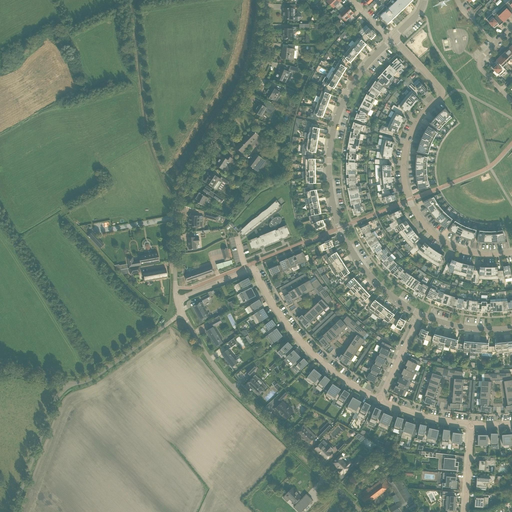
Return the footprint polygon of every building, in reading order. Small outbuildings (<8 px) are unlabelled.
[(341,1),(340,0),(335,0),(330,5),(333,8),(335,7),(338,10),(343,6),(340,2),(341,1)] [(408,6),(402,0),(397,0),(396,2),(403,9),(404,7),(405,8),(408,6)] [(400,13),(392,5),(389,2),(385,6),(386,6),(388,9),(395,16),(397,15),(400,13)] [(403,9),(396,2),(392,5),(400,13),(402,11),(402,10),(403,9)] [(511,14),(511,11),(505,4),(503,2),(497,7),(499,10),(508,18),(511,14)] [(295,9),(295,5),(287,5),(287,9),(283,9),(283,20),(293,20),(293,21),(294,22),(296,20),(298,21),(302,17),(298,13),(296,15),(295,14),(295,9)] [(346,9),(343,6),(338,10),(341,13),(339,15),(343,18),(351,10),(347,7),(346,9)] [(382,10),(385,13),(392,20),(394,18),(394,17),(395,16),(388,9),(386,6),(385,6),(382,10)] [(351,10),(343,18),(341,20),(347,27),(355,19),(352,15),(354,14),(351,10)] [(382,10),(376,15),(379,18),(385,25),(387,23),(387,24),(389,22),(389,23),(392,20),(385,13),(382,10)] [(492,14),(502,24),(508,18),(499,10),(494,15),(492,14)] [(502,24),(492,14),(486,20),(488,21),(494,28),(498,25),(499,26),(502,24)] [(296,32),(296,27),(290,27),(290,29),(283,29),(283,39),(293,39),(293,34),(294,34),(295,34),(296,33),(296,32)] [(365,34),(363,36),(367,40),(369,38),(370,39),(371,40),(376,36),(375,35),(375,34),(371,31),(369,28),(364,33),(365,34)] [(359,38),(355,43),(362,49),(366,45),(365,44),(366,44),(364,42),(367,40),(363,36),(360,39),(359,38)] [(355,43),(351,47),(359,54),(362,49),(355,43)] [(282,59),(294,60),(294,58),(297,59),(298,51),(295,51),(295,45),(288,44),(288,48),(283,48),(282,59)] [(351,47),(347,52),(355,58),(359,54),(351,47)] [(355,58),(347,52),(343,57),(344,57),(342,61),(346,64),(348,61),(349,62),(351,63),(355,58)] [(505,53),(501,57),(507,63),(511,59),(505,53)] [(507,63),(501,57),(497,61),(506,71),(503,67),(507,63)] [(390,65),(397,72),(396,71),(399,69),(400,70),(404,66),(401,64),(403,62),(400,59),(398,61),(397,59),(394,62),(395,62),(393,64),(394,65),(391,67),(390,65)] [(338,63),(335,68),(344,74),(347,68),(345,68),(346,67),(344,67),(346,64),(342,61),(339,64),(338,63)] [(506,71),(497,61),(494,63),(496,64),(492,68),(500,77),(506,71)] [(397,72),(390,65),(387,68),(388,69),(387,70),(393,77),(397,72)] [(335,68),(332,74),(340,79),(344,74),(335,68)] [(277,74),(275,78),(284,82),(286,78),(290,79),(294,71),(290,70),(289,72),(288,72),(280,69),(279,73),(278,74),(277,74)] [(385,71),(382,74),(390,81),(393,77),(387,70),(385,72),(385,71)] [(340,79),(332,74),(329,79),(337,84),(340,79)] [(390,81),(382,74),(380,77),(379,79),(380,80),(377,83),(376,82),(375,82),(384,87),(385,88),(387,86),(388,87),(392,83),(390,81)] [(326,77),(323,82),(327,85),(325,88),(330,91),(331,88),(333,89),(333,88),(334,89),(337,84),(329,79),(326,77)] [(374,85),(373,87),(380,92),(384,87),(375,82),(373,85),(374,85)] [(411,84),(409,86),(418,95),(420,93),(423,96),(424,96),(423,95),(426,92),(427,91),(428,92),(424,86),(421,83),(420,82),(415,86),(415,87),(415,88),(411,84)] [(271,86),(266,93),(270,95),(268,97),(272,100),(274,101),(278,96),(280,97),(283,92),(277,88),(276,90),(271,86)] [(405,96),(415,104),(414,103),(415,103),(416,103),(418,100),(419,100),(416,97),(418,95),(409,86),(408,87),(411,91),(410,92),(410,91),(410,92),(406,96),(405,96)] [(380,92),(373,87),(372,89),(371,88),(369,91),(377,97),(380,92)] [(330,91),(325,88),(323,92),(322,91),(320,97),(329,101),(331,95),(330,94),(329,94),(330,91)] [(366,97),(364,100),(373,105),(376,99),(374,99),(376,96),(377,97),(369,91),(370,92),(368,96),(368,95),(367,97),(366,97)] [(415,104),(405,96),(406,96),(402,101),(401,101),(412,109),(412,108),(411,108),(412,107),(415,104)] [(320,97),(318,103),(327,106),(329,101),(320,97)] [(373,105),(364,100),(362,103),(363,104),(362,106),(370,110),(373,105)] [(398,108),(394,105),(392,107),(397,110),(402,113),(404,110),(408,113),(407,113),(408,112),(411,108),(411,109),(412,109),(401,101),(402,101),(398,106),(397,106),(398,107),(398,108)] [(254,112),(261,117),(265,110),(271,114),(275,109),(266,103),(264,106),(260,104),(254,112)] [(318,103),(316,108),(325,112),(327,106),(318,103)] [(360,107),(359,110),(360,111),(366,114),(368,115),(370,110),(362,106),(361,107),(360,107)] [(325,112),(316,108),(313,114),(315,115),(314,119),(319,120),(320,117),(321,117),(323,118),(325,112)] [(439,113),(447,122),(447,121),(451,118),(452,118),(449,114),(444,108),(445,109),(441,113),(440,114),(439,113)] [(366,114),(360,111),(359,115),(358,114),(357,116),(356,116),(355,120),(364,123),(367,118),(365,117),(366,114)] [(391,118),(402,124),(402,123),(404,120),(403,119),(404,118),(405,119),(405,118),(394,112),(394,113),(391,118)] [(434,118),(443,126),(447,122),(439,113),(439,114),(436,117),(436,118),(435,119),(434,118)] [(402,124),(391,118),(388,124),(388,123),(388,124),(400,129),(399,128),(401,125),(401,124),(401,123),(402,124)] [(443,126),(434,118),(435,119),(431,123),(432,123),(431,124),(430,123),(429,123),(436,128),(439,131),(440,130),(439,130),(443,126)] [(309,133),(319,135),(320,129),(318,129),(318,128),(317,128),(318,125),(312,123),(311,127),(310,127),(309,133)] [(351,132),(361,134),(359,134),(360,131),(362,132),(363,126),(354,123),(353,126),(354,127),(353,129),(354,129),(353,133),(351,132)] [(400,129),(388,124),(386,130),(386,129),(385,130),(386,130),(386,131),(381,129),(380,132),(393,137),(393,136),(392,136),(394,133),(397,134),(398,134),(397,134),(399,130),(398,130),(399,128),(400,129)] [(424,132),(434,138),(437,133),(434,131),(434,130),(427,126),(428,127),(428,128),(427,128),(425,133),(424,132)] [(261,138),(253,130),(236,147),(242,154),(254,142),(256,143),(261,138)] [(421,138),(432,143),(434,138),(424,132),(425,133),(424,134),(422,139),(421,138)] [(319,135),(309,133),(305,133),(304,139),(308,139),(318,141),(319,135)] [(381,146),(393,148),(392,148),(393,147),(394,143),(395,143),(391,142),(391,139),(392,139),(391,138),(379,135),(379,137),(384,139),(383,140),(382,139),(382,140),(383,140),(381,146)] [(418,145),(430,149),(430,148),(431,143),(432,143),(421,138),(421,139),(422,139),(421,140),(419,145),(418,145)] [(359,146),(349,144),(348,147),(349,147),(349,150),(350,150),(349,153),(347,153),(356,154),(356,151),(358,151),(359,146)] [(317,147),(307,145),(306,151),(307,151),(307,155),(313,156),(313,153),(314,153),(315,153),(316,153),(317,147)] [(430,149),(418,145),(420,146),(419,147),(417,152),(416,151),(416,152),(424,153),(428,154),(429,149),(430,149)] [(393,148),(381,146),(380,152),(392,154),(391,154),(392,152),(393,148)] [(260,152),(258,155),(256,154),(248,164),(259,173),(267,162),(264,160),(266,156),(260,152)] [(356,154),(347,153),(347,157),(348,157),(348,159),(349,160),(348,163),(346,163),(357,163),(355,163),(355,160),(357,160),(359,160),(359,154),(357,154),(356,154)] [(313,156),(307,155),(307,159),(305,159),(305,166),(316,165),(315,159),(314,159),(312,159),(313,156)] [(415,162),(427,163),(427,158),(428,158),(423,157),(416,155),(416,156),(417,156),(417,157),(416,157),(416,162),(415,162)] [(233,161),(232,159),(228,156),(226,159),(222,156),(216,165),(223,170),(225,167),(226,167),(229,162),(231,163),(233,161)] [(380,162),(375,162),(375,164),(380,164),(380,165),(378,165),(378,166),(379,166),(379,172),(378,172),(391,172),(391,171),(391,167),(390,167),(390,166),(391,166),(386,166),(386,163),(387,163),(387,162),(380,162)] [(207,177),(205,182),(217,190),(223,181),(227,184),(230,180),(223,175),(220,179),(211,173),(208,178),(207,177)] [(357,175),(347,175),(348,175),(349,178),(348,178),(348,181),(347,181),(347,184),(357,184),(357,178),(355,178),(355,175),(357,175)] [(416,183),(428,181),(428,180),(427,181),(427,175),(415,176),(416,176),(417,177),(416,178),(417,183),(416,183)] [(316,184),(316,177),(306,178),(306,184),(307,184),(308,188),(313,187),(313,184),(314,184),(316,184)] [(428,181),(416,183),(417,183),(418,184),(417,184),(418,189),(417,190),(418,190),(425,188),(429,186),(428,181)] [(381,191),(382,191),(382,192),(377,193),(378,195),(389,193),(388,190),(393,189),(393,188),(392,184),(391,183),(392,183),(380,185),(381,191)] [(357,184),(347,184),(347,185),(349,184),(350,188),(349,188),(349,190),(348,191),(349,194),(359,192),(358,186),(356,187),(356,184),(357,184)] [(308,188),(304,188),(304,192),(307,192),(308,198),(318,196),(317,190),(315,190),(313,190),(313,187),(308,188)] [(199,193),(194,201),(206,207),(208,204),(206,202),(209,198),(199,193)] [(389,193),(378,195),(378,198),(383,197),(383,198),(382,198),(384,204),(397,200),(396,200),(395,199),(396,199),(394,195),(395,195),(395,194),(390,196),(389,193)] [(216,194),(214,198),(222,203),(224,200),(216,194)] [(318,196),(308,198),(305,199),(306,204),(309,204),(319,202),(318,196)] [(437,203),(434,198),(434,197),(430,200),(423,203),(424,203),(426,207),(427,207),(427,208),(426,209),(437,203)] [(252,220),(239,232),(244,237),(248,234),(249,235),(254,231),(257,237),(249,241),(249,240),(248,241),(253,251),(260,248),(261,247),(263,246),(264,247),(280,240),(280,239),(282,238),(282,239),(283,239),(291,236),(286,225),(286,226),(278,229),(277,226),(278,226),(278,225),(279,225),(279,224),(280,224),(280,223),(281,222),(281,221),(282,221),(282,220),(282,219),(281,219),(281,218),(280,218),(280,217),(279,217),(278,217),(277,217),(276,217),(275,218),(274,218),(273,216),(281,210),(280,208),(282,207),(276,200),(267,209),(262,212),(257,217),(252,220)] [(361,203),(351,205),(351,206),(353,205),(354,209),(353,209),(354,211),(353,211),(354,215),(356,214),(357,216),(361,215),(360,213),(364,212),(362,206),(361,204),(361,203)] [(437,203),(426,209),(427,209),(430,213),(431,213),(431,214),(430,215),(440,207),(437,203)] [(444,212),(440,207),(430,215),(431,214),(435,218),(436,219),(435,220),(444,212)] [(320,208),(310,210),(311,216),(313,216),(314,219),(319,218),(318,215),(320,214),(321,214),(320,208)] [(390,227),(400,221),(399,218),(403,216),(403,215),(403,216),(401,212),(400,212),(400,211),(401,210),(389,216),(392,222),(393,221),(393,222),(389,225),(390,227)] [(444,212),(435,220),(436,220),(439,223),(440,223),(441,224),(440,225),(448,216),(444,212)] [(189,222),(188,225),(189,225),(189,226),(195,227),(195,228),(198,228),(198,227),(199,227),(202,227),(203,222),(200,222),(200,217),(200,216),(190,215),(190,223),(189,222)] [(452,219),(448,216),(440,225),(440,224),(445,228),(445,227),(446,228),(445,229),(450,223),(452,219)] [(319,218),(314,219),(315,223),(314,224),(316,230),(319,228),(319,229),(324,227),(325,226),(323,220),(322,221),(322,220),(320,221),(319,218)] [(402,223),(400,221),(390,227),(391,229),(396,226),(396,227),(395,228),(396,228),(399,233),(410,226),(409,225),(409,226),(408,225),(406,221),(402,223)] [(460,224),(455,221),(452,225),(448,231),(448,232),(449,231),(454,233),(455,234),(454,235),(460,224)] [(371,233),(370,231),(371,230),(369,224),(366,226),(365,224),(361,226),(362,228),(360,229),(361,232),(362,232),(363,234),(364,233),(366,237),(364,238),(371,233)] [(460,224),(454,235),(455,234),(460,237),(460,236),(461,237),(460,238),(461,238),(465,227),(460,224)] [(410,226),(399,233),(400,233),(403,238),(413,230),(412,231),(411,230),(412,229),(409,226),(410,226)] [(465,227),(461,238),(461,237),(466,239),(467,239),(467,240),(467,241),(471,229),(465,227)] [(476,230),(471,229),(467,241),(467,240),(472,241),(473,241),(474,241),(474,242),(475,235),(476,230)] [(413,230),(403,238),(407,243),(417,234),(416,234),(416,235),(415,234),(413,231),(413,230)] [(503,231),(497,231),(498,244),(498,242),(499,242),(500,242),(505,242),(505,243),(504,235),(503,231)] [(371,233),(364,238),(366,241),(367,241),(368,242),(376,237),(373,232),(371,233)] [(417,234),(407,243),(412,247),(411,248),(412,248),(421,239),(420,238),(420,239),(419,238),(416,235),(417,235),(417,234)] [(96,237),(92,241),(99,249),(104,245),(96,237)] [(188,238),(189,250),(197,249),(196,244),(199,244),(199,237),(196,237),(188,238)] [(376,237),(368,242),(369,244),(368,244),(370,248),(379,242),(376,237)] [(328,254),(332,251),(331,248),(332,247),(334,247),(331,241),(330,241),(325,243),(322,245),(324,251),(326,250),(328,254)] [(382,247),(379,242),(370,248),(372,251),(373,250),(374,252),(375,251),(377,254),(377,255),(382,251),(382,250),(381,248),(382,247)] [(422,257),(429,246),(429,247),(426,244),(426,245),(425,244),(425,243),(422,247),(419,245),(420,244),(419,244),(415,249),(413,247),(410,251),(413,255),(416,251),(417,252),(416,252),(417,253),(417,252),(422,256),(421,257),(422,257)] [(429,246),(422,257),(422,256),(427,260),(434,250),(430,248),(429,247),(430,247),(429,246)] [(377,254),(376,256),(378,259),(379,258),(380,260),(381,259),(383,262),(389,256),(392,254),(386,247),(382,250),(382,251),(377,255),(377,254)] [(434,250),(427,260),(427,261),(427,260),(432,263),(432,264),(439,253),(438,253),(435,251),(434,251),(434,250)] [(332,251),(328,254),(324,255),(326,259),(328,258),(332,263),(340,258),(337,252),(335,253),(334,254),(332,251)] [(138,256),(139,261),(133,262),(132,257),(127,258),(128,267),(159,262),(158,253),(138,256)] [(295,255),(299,266),(300,266),(299,265),(300,264),(300,265),(305,263),(304,262),(306,261),(307,261),(304,254),(302,255),(301,253),(296,255),(295,256),(295,255)] [(439,253),(432,264),(438,267),(438,266),(439,267),(437,271),(439,272),(444,262),(444,261),(444,262),(441,260),(444,256),(443,256),(440,254),(439,254),(438,254),(439,253)] [(299,266),(295,255),(296,257),(294,258),(293,256),(288,258),(288,259),(287,258),(292,269),(291,268),(292,268),(297,266),(296,265),(299,264),(299,266)] [(383,262),(382,263),(385,266),(385,265),(387,267),(393,261),(389,256),(383,262)] [(292,269),(287,258),(288,260),(286,261),(285,260),(280,262),(279,262),(281,265),(283,270),(283,272),(284,272),(283,271),(284,271),(289,269),(289,268),(291,267),(291,269),(292,269)] [(340,258),(332,263),(328,265),(331,270),(343,263),(340,258)] [(445,269),(442,274),(444,275),(447,270),(448,270),(447,271),(447,272),(448,271),(453,273),(453,274),(457,262),(457,263),(456,262),(452,260),(450,264),(447,263),(445,269)] [(393,261),(387,267),(388,268),(387,269),(390,272),(392,270),(391,270),(396,266),(397,265),(393,261)] [(457,262),(453,274),(454,273),(459,275),(459,276),(463,263),(462,264),(461,264),(457,262),(458,262),(457,262)] [(346,268),(343,263),(331,270),(335,275),(338,273),(346,268)] [(463,263),(459,276),(460,275),(465,277),(468,265),(468,266),(467,265),(463,264),(463,263)] [(215,273),(214,271),(212,265),(184,275),(187,283),(215,273)] [(278,265),(269,269),(271,275),(276,273),(281,271),(283,270),(281,265),(279,266),(278,265)] [(468,265),(465,277),(466,277),(472,278),(472,279),(472,278),(473,278),(472,283),(475,283),(475,278),(476,271),(476,272),(473,271),(473,270),(474,266),(474,267),(472,267),(472,266),(468,265)] [(501,272),(501,278),(502,283),(504,283),(504,278),(505,278),(505,279),(506,282),(511,281),(511,280),(511,278),(511,274),(509,265),(509,266),(508,267),(508,266),(504,267),(504,266),(503,266),(504,271),(504,272),(501,272)] [(140,273),(139,266),(129,268),(130,275),(140,273)] [(396,266),(391,270),(392,270),(394,273),(393,274),(395,275),(394,276),(397,278),(399,277),(403,272),(404,271),(399,267),(399,268),(396,266)] [(475,278),(475,283),(477,283),(478,278),(479,279),(479,280),(479,279),(485,280),(486,267),(486,268),(481,267),(481,268),(480,268),(480,267),(480,271),(479,272),(476,272),(476,271),(475,278)] [(492,267),(491,267),(492,280),(498,279),(498,280),(498,279),(499,279),(500,284),(502,283),(501,278),(501,272),(498,272),(498,271),(497,267),(497,268),(493,268),(492,268),(492,267)] [(346,268),(338,273),(341,278),(343,278),(345,281),(349,277),(347,275),(349,274),(350,273),(346,268)] [(165,269),(151,271),(143,273),(144,281),(167,277),(165,269)] [(405,274),(403,272),(399,277),(402,279),(401,280),(403,281),(402,282),(405,284),(411,276),(406,273),(405,274)] [(411,276),(405,284),(408,286),(409,285),(410,287),(416,279),(411,276)] [(351,280),(349,277),(345,281),(347,284),(346,285),(351,289),(358,283),(354,278),(353,279),(351,280)] [(249,278),(235,285),(238,291),(242,289),(243,292),(251,288),(249,285),(252,284),(251,282),(249,278)] [(319,293),(327,287),(326,286),(323,288),(316,278),(316,279),(317,279),(311,283),(314,289),(315,288),(317,292),(318,292),(319,293)] [(416,279),(410,287),(412,288),(411,289),(415,291),(416,289),(420,282),(416,279)] [(309,280),(304,284),(309,292),(314,289),(311,283),(309,280)] [(420,282),(416,289),(419,291),(418,292),(420,293),(420,294),(423,296),(428,287),(425,285),(427,282),(422,280),(420,283),(420,282)] [(358,283),(351,289),(348,292),(352,296),(355,294),(362,287),(358,283)] [(309,292),(304,284),(299,287),(304,295),(309,292)] [(432,286),(431,288),(426,297),(430,299),(430,298),(432,299),(433,298),(436,300),(435,301),(439,292),(439,290),(437,289),(437,288),(432,286)] [(299,287),(293,289),(298,298),(304,295),(299,287)] [(327,287),(319,293),(320,295),(322,299),(322,300),(326,304),(332,300),(332,301),(333,300),(326,291),(328,289),(329,289),(327,287)] [(362,287),(355,294),(359,298),(366,291),(362,287)] [(243,292),(239,294),(243,303),(247,301),(256,296),(254,292),(252,288),(251,288),(243,292)] [(293,289),(288,292),(293,301),(298,298),(293,289)] [(370,296),(366,291),(359,298),(363,303),(362,304),(365,307),(367,304),(371,300),(368,298),(369,297),(370,296)] [(293,301),(288,292),(289,294),(284,297),(289,306),(293,303),(292,301),(293,300),(293,301)] [(444,294),(439,292),(435,301),(439,303),(439,302),(441,302),(444,294)] [(201,298),(203,302),(203,303),(204,303),(211,300),(208,294),(201,298)] [(444,294),(441,302),(443,303),(443,304),(446,305),(450,296),(444,294)] [(450,296),(446,305),(450,306),(450,305),(452,306),(453,305),(456,306),(456,308),(458,300),(455,299),(455,298),(450,296)] [(458,296),(458,300),(456,308),(459,309),(460,308),(462,308),(462,307),(465,308),(465,310),(467,300),(467,299),(464,299),(464,297),(458,296)] [(478,299),(477,312),(477,310),(481,310),(481,311),(483,311),(483,312),(486,312),(487,302),(487,299),(481,298),(481,299),(478,299)] [(263,305),(262,304),(260,299),(247,307),(250,313),(254,311),(255,313),(252,315),(252,316),(262,309),(261,306),(263,305)] [(322,299),(317,303),(324,311),(328,307),(326,304),(322,300),(322,299)] [(371,300),(367,304),(370,307),(369,308),(374,312),(380,304),(375,300),(374,301),(373,303),(371,300)] [(202,304),(203,303),(203,302),(201,303),(201,302),(193,306),(201,321),(209,317),(202,304)] [(487,302),(486,312),(487,312),(487,310),(490,310),(490,311),(493,311),(493,312),(496,312),(496,302),(490,302),(490,304),(487,304),(487,302)] [(317,303),(313,308),(319,315),(324,311),(317,303)] [(380,304),(374,312),(373,314),(377,317),(379,316),(385,308),(380,304)] [(262,309),(252,316),(257,324),(268,317),(269,317),(266,313),(266,312),(266,313),(263,308),(262,309)] [(313,308),(308,312),(315,319),(319,315),(313,308)] [(385,308),(379,316),(383,319),(390,311),(385,308)] [(390,311),(383,319),(388,323),(389,322),(393,324),(396,319),(393,318),(394,316),(394,315),(390,311)] [(315,319),(308,312),(304,316),(311,323),(315,319)] [(311,323),(304,316),(304,317),(302,315),(298,319),(305,326),(309,322),(310,323),(311,323)] [(347,316),(343,322),(347,326),(351,329),(351,328),(353,330),(359,322),(358,320),(357,321),(358,321),(356,323),(347,316),(346,316),(347,316)] [(398,321),(396,319),(393,324),(396,326),(395,327),(401,330),(403,327),(405,323),(406,321),(400,318),(399,320),(398,321)] [(212,328),(207,332),(216,347),(221,344),(219,341),(220,341),(219,340),(221,338),(214,326),(221,322),(219,319),(209,325),(210,328),(212,327),(212,328)] [(340,319),(336,324),(342,331),(347,327),(347,326),(343,322),(340,319)] [(276,325),(275,324),(272,320),(263,327),(267,332),(269,334),(276,329),(274,327),(276,325)] [(359,322),(353,330),(354,331),(357,335),(362,339),(367,333),(367,334),(368,333),(359,326),(361,324),(361,323),(359,322)] [(336,324),(331,328),(338,335),(342,331),(336,324)] [(269,334),(275,342),(277,340),(281,338),(283,336),(283,337),(280,333),(280,332),(277,328),(276,329),(269,334)] [(338,335),(331,328),(327,332),(334,339),(338,335)] [(429,341),(430,336),(427,335),(428,334),(428,333),(428,332),(423,330),(422,331),(420,335),(420,336),(418,339),(424,341),(425,340),(429,341)] [(327,332),(322,336),(329,343),(334,339),(327,332)] [(433,337),(430,336),(429,341),(432,343),(432,344),(438,346),(440,336),(434,334),(434,336),(433,337)] [(357,335),(353,340),(361,345),(365,340),(362,339),(357,335)] [(329,343),(322,336),(323,337),(319,341),(326,349),(330,345),(328,343),(329,343)] [(440,336),(438,346),(444,347),(446,337),(440,336)] [(452,339),(446,337),(444,347),(450,349),(452,339)] [(233,338),(227,343),(231,348),(237,343),(233,338)] [(452,339),(450,349),(456,350),(456,349),(460,349),(461,344),(457,344),(458,342),(458,340),(452,339)] [(353,340),(350,345),(358,350),(361,345),(353,340)] [(293,347),(292,346),(288,342),(277,353),(282,357),(283,356),(285,358),(293,351),(291,349),(293,347)] [(377,352),(388,357),(391,352),(389,350),(391,346),(392,347),(382,342),(380,347),(378,352),(377,352)] [(464,345),(461,344),(460,349),(464,350),(464,351),(470,352),(471,342),(464,342),(464,343),(464,345)] [(482,343),(482,353),(481,356),(492,357),(492,352),(492,347),(489,347),(489,345),(489,343),(482,343)] [(495,346),(492,347),(492,352),(496,352),(496,353),(502,353),(501,343),(495,343),(495,345),(495,346)] [(350,345),(346,350),(355,355),(358,350),(350,345)] [(221,354),(224,358),(225,358),(226,359),(225,360),(231,368),(239,363),(229,349),(221,354)] [(294,350),(293,351),(285,358),(287,357),(293,364),(294,364),(300,358),(301,357),(294,350)] [(346,350),(343,355),(351,361),(355,355),(346,350)] [(377,356),(375,361),(384,366),(387,360),(385,359),(386,356),(388,357),(377,352),(376,355),(377,356)] [(351,361),(343,355),(344,355),(343,356),(341,355),(338,359),(347,365),(350,360),(351,361)] [(408,360),(405,366),(415,370),(417,365),(419,365),(419,366),(421,362),(411,357),(411,358),(412,358),(410,361),(408,360)] [(300,358),(294,364),(296,366),(295,367),(300,372),(309,363),(304,358),(302,360),(300,358)] [(384,366),(375,361),(373,360),(374,360),(373,360),(371,364),(372,364),(369,369),(380,374),(383,369),(380,368),(382,365),(384,366)] [(362,365),(360,364),(358,368),(361,369),(367,372),(368,373),(368,372),(369,373),(366,379),(376,383),(379,377),(376,376),(378,373),(380,375),(380,374),(369,369),(362,366),(362,365)] [(250,375),(257,368),(253,365),(246,372),(250,375)] [(415,370),(405,366),(408,367),(406,369),(404,368),(401,374),(412,379),(416,370),(415,370)] [(437,367),(436,374),(441,376),(441,375),(446,376),(448,376),(450,366),(448,366),(447,369),(436,367),(437,367)] [(452,367),(450,366),(448,376),(450,376),(450,377),(455,378),(454,379),(461,379),(462,372),(463,373),(463,372),(452,370),(452,367)] [(314,369),(306,379),(313,385),(314,384),(321,376),(322,375),(318,372),(318,371),(318,372),(314,368),(313,369),(314,369)] [(497,380),(497,370),(495,370),(495,374),(484,374),(485,381),(491,382),(491,381),(496,381),(495,381),(495,380),(497,380)] [(504,381),(510,380),(510,373),(511,373),(499,373),(499,370),(497,370),(497,380),(500,380),(499,380),(499,381),(504,381)] [(441,376),(436,374),(432,373),(430,379),(440,382),(442,376),(441,376)] [(412,379),(401,374),(403,375),(402,378),(400,377),(397,383),(408,388),(412,379)] [(263,383),(261,385),(256,381),(259,378),(255,375),(253,377),(246,384),(258,396),(265,389),(267,386),(263,383)] [(321,376),(314,384),(317,386),(316,388),(321,392),(330,380),(325,376),(323,378),(321,376)] [(430,379),(428,385),(438,388),(440,382),(430,379)] [(408,388),(397,383),(399,384),(398,387),(396,386),(393,391),(404,397),(408,388)] [(341,389),(337,387),(337,386),(332,384),(333,384),(325,395),(334,400),(340,390),(341,389)] [(428,385),(427,390),(436,394),(438,388),(428,385)] [(340,390),(334,400),(334,399),(337,401),(336,402),(342,406),(350,393),(345,390),(343,392),(340,390)] [(427,390),(425,396),(434,399),(436,394),(427,390)] [(282,391),(276,397),(278,398),(277,398),(280,401),(287,394),(284,391),(283,392),(282,391)] [(434,399),(425,396),(426,397),(424,402),(434,406),(436,401),(436,400),(433,400),(433,399),(434,399)] [(362,402),(357,400),(358,399),(357,399),(352,397),(353,397),(347,409),(355,413),(361,403),(362,402)] [(287,408),(288,407),(282,402),(276,409),(283,415),(282,416),(286,419),(292,413),(287,408)] [(361,403),(355,413),(355,414),(356,412),(359,414),(358,415),(364,419),(371,405),(365,402),(364,404),(361,403)] [(382,410),(380,409),(375,407),(369,421),(375,424),(376,423),(379,424),(378,426),(383,414),(380,413),(382,410)] [(383,414),(378,426),(387,430),(393,417),(388,415),(389,414),(388,414),(388,415),(384,413),(383,414)] [(404,419),(402,418),(397,417),(394,428),(399,430),(398,432),(399,433),(398,436),(401,437),(402,434),(406,423),(403,422),(404,419)] [(406,423),(402,434),(411,437),(415,425),(416,425),(411,423),(406,421),(406,423)] [(321,431),(324,434),(331,426),(327,423),(324,426),(325,427),(321,431)] [(309,444),(316,437),(312,433),(311,434),(307,430),(308,429),(304,424),(297,432),(309,444)] [(427,426),(425,425),(420,424),(417,439),(423,441),(424,439),(426,440),(426,441),(429,429),(426,428),(427,426)] [(331,434),(334,437),(342,429),(338,426),(331,434)] [(429,429),(426,441),(436,443),(439,430),(439,431),(439,430),(434,429),(429,428),(429,429)] [(450,430),(449,430),(444,429),(441,445),(448,446),(448,444),(451,444),(451,443),(452,443),(453,434),(450,433),(450,430)] [(453,434),(452,443),(461,444),(463,434),(458,433),(453,432),(453,434)] [(488,436),(488,445),(491,445),(491,446),(498,446),(498,433),(491,433),(491,436),(488,436)] [(511,435),(511,434),(507,435),(507,434),(507,435),(502,435),(503,445),(509,445),(509,448),(511,448),(511,437),(511,435)] [(488,435),(483,435),(478,435),(478,445),(488,445),(488,436),(488,435)] [(321,443),(314,449),(326,460),(332,454),(331,452),(333,449),(329,445),(328,445),(323,441),(321,443)] [(344,441),(336,449),(339,452),(346,444),(344,441)] [(455,466),(456,455),(436,453),(436,458),(439,458),(438,469),(458,471),(458,466),(455,466)] [(334,465),(339,470),(337,471),(341,475),(343,473),(344,474),(353,465),(350,461),(347,465),(341,459),(343,457),(341,455),(337,458),(338,459),(336,460),(333,463),(334,464),(333,465),(334,465)] [(379,457),(375,461),(373,460),(359,476),(349,483),(353,489),(356,487),(355,486),(361,481),(377,464),(381,459),(379,457)] [(357,467),(363,461),(360,458),(354,464),(357,467)] [(478,460),(478,466),(478,465),(479,465),(479,470),(483,471),(491,472),(491,467),(489,466),(490,465),(495,466),(495,458),(490,458),(490,460),(478,460)] [(457,481),(456,481),(456,477),(453,477),(453,474),(456,474),(443,473),(443,479),(446,479),(445,483),(442,483),(442,487),(451,488),(457,489),(457,481)] [(391,477),(387,479),(396,494),(406,488),(401,479),(399,480),(397,481),(395,477),(394,475),(391,477)] [(495,480),(495,476),(480,475),(480,478),(477,478),(476,482),(477,482),(477,484),(476,484),(476,490),(486,490),(486,483),(490,483),(491,481),(495,480)] [(384,479),(380,482),(380,481),(370,489),(369,488),(366,490),(362,493),(365,496),(362,499),(367,505),(386,490),(386,489),(390,486),(386,480),(385,481),(384,479)] [(292,488),(283,498),(287,501),(289,499),(294,504),(295,503),(296,504),(297,505),(295,508),(299,511),(301,511),(305,508),(307,510),(308,508),(307,507),(308,505),(303,500),(301,501),(300,500),(299,499),(301,497),(298,494),(299,493),(298,493),(298,494),(296,492),(297,492),(296,491),(296,492),(292,488)] [(406,488),(396,494),(400,501),(402,504),(409,500),(410,502),(414,500),(406,488)] [(444,505),(446,505),(446,510),(455,511),(456,497),(453,497),(453,492),(454,492),(443,491),(442,499),(443,499),(443,505),(444,505)] [(396,494),(391,497),(396,504),(400,501),(396,494)] [(476,499),(475,499),(475,507),(483,508),(483,507),(485,507),(487,507),(488,501),(492,501),(491,495),(490,495),(479,494),(478,498),(476,498),(476,499)] [(396,504),(389,509),(391,511),(400,511),(404,509),(403,507),(401,504),(402,504),(400,501),(396,504)]
